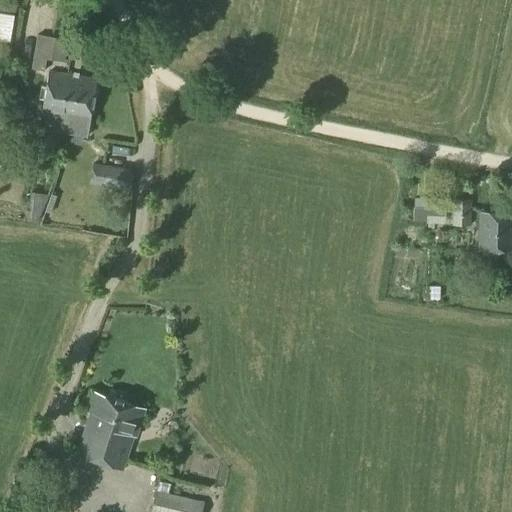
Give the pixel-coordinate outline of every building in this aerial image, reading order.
[(14,15),(0,12),(0,39),(9,41),(14,15)] [(47,49),(49,37),(36,36),(31,69),(43,70),(44,59),(50,59),(52,50),(47,49)] [(52,50),(50,59),(63,61),(66,41),(52,39),(52,38),(49,37),(47,49),(52,50)] [(64,87),(66,75),(48,72),(40,116),(46,117),(44,131),(66,134),(68,120),(69,121),(71,109),(67,108),(70,88),(64,87)] [(86,137),(96,80),(66,75),(64,87),(70,88),(67,108),(71,109),(69,121),(68,120),(66,134),(68,135),(86,137)] [(132,170),(104,166),(104,167),(101,186),(129,191),(132,170)] [(37,221),(48,197),(47,195),(29,192),(27,219),(37,221)] [(442,215),(442,200),(414,199),(413,221),(426,221),(426,215),(442,215)] [(469,226),(469,201),(453,200),(452,226),(469,226)] [(511,251),(511,214),(479,213),(479,251),(511,251)] [(134,438),(144,409),(93,393),(87,413),(90,414),(76,455),(122,470),(132,438),(134,438)] [(200,511),(203,502),(154,491),(149,511),(200,511)]
